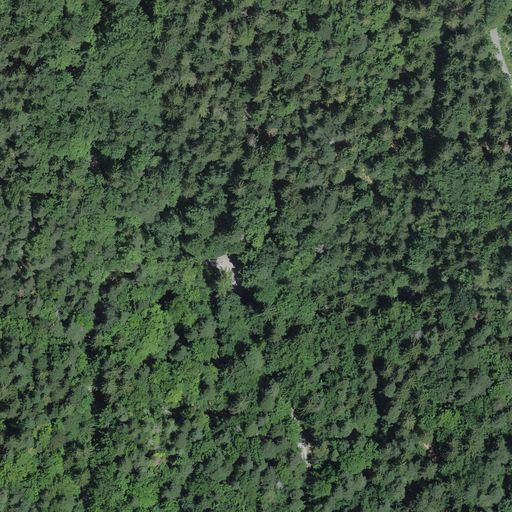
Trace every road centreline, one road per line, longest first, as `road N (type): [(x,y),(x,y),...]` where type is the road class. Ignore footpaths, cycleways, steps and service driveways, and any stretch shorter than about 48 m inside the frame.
road 1 (track): [(168,511),(210,438),(216,374),(207,273),(219,256),(233,263),(250,350),(299,432),(301,511)]
road 2 (track): [(354,511),(375,443),(378,312),(406,245),(446,0)]
road 3 (track): [(91,0),(89,141),(112,219),(108,267),(85,344),(95,450),(85,511)]
road 4 (track): [(243,0),(251,57),(245,129),(221,203),(219,256)]
